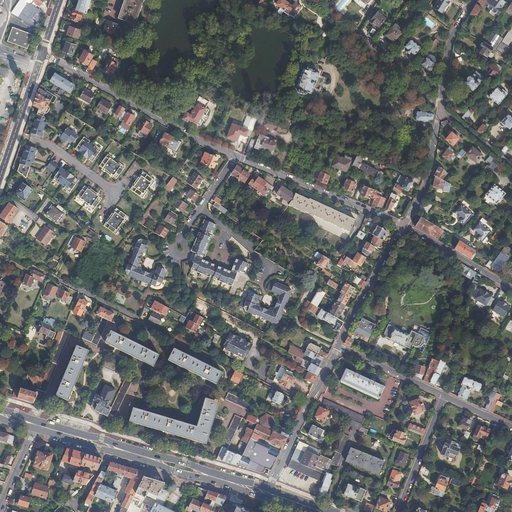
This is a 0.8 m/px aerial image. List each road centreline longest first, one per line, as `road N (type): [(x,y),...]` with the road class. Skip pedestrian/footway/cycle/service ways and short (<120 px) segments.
road 1 (primary): [(269,487),(37,421)]
road 2 (primary): [(34,431),(265,498)]
road 3 (residential): [(235,156),(41,54)]
road 4 (residential): [(402,224),(235,156)]
road 5 (residential): [(439,104),(309,0)]
road 6 (residential): [(269,487),(337,346)]
road 7 (residential): [(337,346),(402,224)]
road 8 (tertiary): [(41,54),(0,178)]
road 9 (residential): [(511,289),(402,224)]
road 10 (residential): [(398,511),(444,395)]
road 11 (unclassified): [(402,224),(425,184),(438,110)]
